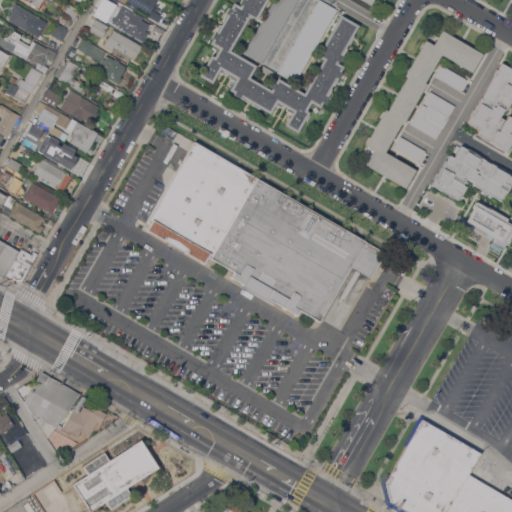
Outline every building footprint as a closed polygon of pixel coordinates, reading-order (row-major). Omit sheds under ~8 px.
[(42,0),(21,0),(39,8),(42,0)] [(106,21),(93,14),(101,0),(108,0),(117,5),(113,12),(111,11),(106,21)] [(162,15),(159,20),(125,1),(124,3),(119,0),(155,0),(151,9),(162,15)] [(311,108),(313,109),(314,109),(315,110),(320,113),(320,112),(322,114),(321,114),(324,115),(305,148),(292,140),(297,132),(284,125),(291,113),(285,109),(286,107),(283,105),(281,107),(275,104),(269,113),(259,107),(258,109),(250,105),(251,103),(248,101),(247,103),(240,99),(241,97),(240,96),(239,97),(233,94),(234,92),(229,89),(234,80),(228,76),(229,74),(226,72),(224,74),(218,71),(211,83),(198,75),(210,54),(214,56),(218,48),(209,43),(212,38),(210,37),(219,23),(221,24),(223,20),(221,19),(228,6),(230,7),(233,2),(239,6),(241,4),(239,3),(240,0),(266,0),(255,20),(249,16),(230,50),(256,65),(249,77),(270,89),(271,88),(268,86),(272,80),(275,82),(277,77),(303,93),(323,59),(316,55),(340,14),(358,25),(352,35),(354,36),(349,44),(347,43),(346,47),(347,48),(340,62),(338,61),(337,62),(343,66),(340,71),(342,72),(335,84),(333,83),(330,88),(332,89),(324,103),(322,102),(319,107),(311,102),(306,110),(309,111),(311,108)] [(296,0),(261,63),(243,52),(272,0),(296,0)] [(335,8),(320,0),(315,0),(276,72),(294,82),(335,8)] [(11,21),(10,23),(7,21),(8,19),(7,19),(12,11),(10,10),(14,2),(39,17),(42,19),(39,25),(40,25),(38,28),(37,27),(35,31),(31,29),(29,32),(11,21)] [(79,9),(69,26),(58,19),(63,10),(60,9),(63,4),(66,5),(68,2),(79,9)] [(122,4),(123,3),(133,8),(132,10),(132,11),(134,12),(133,14),(149,24),(145,31),(147,32),(142,41),(134,36),(134,37),(131,36),(132,35),(121,29),(122,28),(111,22),(112,21),(111,20),(113,15),(115,16),(122,4)] [(113,28),(142,46),(140,49),(141,50),(139,53),(138,52),(134,59),(130,56),(127,61),(110,51),(111,50),(103,45),(107,38),(103,35),(102,38),(88,30),(95,18),(109,26),(108,27),(112,30),(113,28)] [(61,40),(50,33),(56,23),(68,29),(61,40)] [(373,149),(364,144),(385,109),(387,110),(406,77),(404,75),(425,39),(433,44),(441,30),(482,53),(471,72),(441,54),(424,82),(426,83),(403,124),(401,123),(384,151),(415,169),(404,188),(364,164),(373,149)] [(105,51),(100,61),(87,54),(76,48),(82,38),(105,51)] [(56,43),(54,48),(47,44),(50,39),(56,43)] [(11,50),(16,41),(22,44),(23,42),(27,45),(26,46),(28,48),(32,40),(35,42),(35,41),(46,48),(47,46),(55,51),(56,52),(52,59),(50,58),(49,57),(47,59),(49,60),(46,65),(44,64),(43,65),(47,67),(44,72),(36,67),(38,62),(33,59),(36,54),(30,50),(26,58),(11,50)] [(0,49),(9,55),(0,72),(0,49)] [(97,71),(101,65),(99,64),(103,58),(105,59),(107,55),(114,59),(115,58),(120,61),(119,62),(126,66),(120,77),(122,78),(118,83),(97,71)] [(58,78),(59,78),(56,76),(65,61),(68,63),(69,60),(79,66),(72,78),(78,81),(79,78),(83,81),(82,83),(88,86),(84,93),(58,78)] [(470,115),(476,104),(477,104),(481,97),(482,97),(487,88),(491,80),(490,79),(496,69),(497,69),(501,63),(509,67),(510,67),(511,68),(511,99),(511,101),(510,101),(505,110),(503,109),(498,117),(505,120),(508,115),(511,117),(511,139),(505,151),(481,137),(482,136),(476,133),(479,128),(467,122),(470,115)] [(441,64),(467,79),(460,91),(434,76),(441,64)] [(19,86),(17,85),(21,78),(24,80),(32,67),(42,72),(35,86),(34,86),(30,92),(30,93),(19,87),(19,86)] [(9,79),(12,75),(18,78),(15,83),(9,79)] [(53,81),(62,86),(58,94),(61,96),(57,103),(58,104),(56,107),(41,98),(47,87),(49,88),(53,81)] [(19,87),(30,93),(24,102),(5,91),(10,82),(19,87)] [(71,89),(99,106),(96,112),(98,113),(95,118),(93,117),(89,125),(60,108),(71,89)] [(423,102),(429,90),(455,105),(442,127),(436,139),(410,124),(422,103),(427,106),(428,105),(423,102)] [(57,137),(36,124),(39,119),(38,118),(41,112),(35,109),(40,100),(46,104),(46,103),(60,111),(60,112),(71,118),(91,129),(91,128),(97,132),(96,134),(86,151),(85,152),(80,149),(80,148),(69,142),(69,141),(73,133),(70,132),(65,129),(65,128),(58,124),(55,123),(53,125),(62,131),(68,134),(64,141),(63,141),(57,137)] [(7,136),(0,132),(0,122),(4,115),(0,112),(0,104),(19,115),(7,136)] [(60,147),(54,144),(50,151),(32,140),(27,148),(16,141),(21,133),(25,135),(32,123),(56,138),(57,137),(63,141),(60,147)] [(400,135),(425,150),(419,162),(393,147),(400,135)] [(192,141),(384,253),(370,278),(351,266),(319,321),(299,309),(296,315),(283,307),(282,308),(243,285),(244,284),(231,277),(234,271),(208,257),(204,264),(145,229),(149,223),(147,221),(182,159),(181,158),(184,153),(185,154),(192,141)] [(434,178),(439,167),(440,168),(445,160),(446,160),(449,155),(454,157),(460,145),(467,149),(468,148),(478,154),(478,155),(485,159),(484,160),(490,163),(497,167),(498,166),(509,172),(508,174),(511,176),(511,181),(509,186),(510,186),(507,192),(506,191),(501,200),(492,195),(491,196),(481,190),(481,189),(476,186),(477,186),(472,183),(473,182),(466,177),(462,184),(467,186),(459,200),(456,198),(431,184),(434,178)] [(7,165),(6,164),(11,157),(21,164),(17,171),(7,165)] [(63,170),(62,171),(71,176),(63,191),(55,187),(54,187),(32,175),(41,158),(63,170)] [(19,183),(15,181),(12,187),(11,186),(8,191),(7,190),(6,191),(0,187),(0,177),(7,165),(17,171),(23,175),(19,183)] [(60,197),(51,213),(23,197),(32,181),(60,197)] [(38,213),(38,214),(44,217),(40,224),(43,226),(40,232),(0,209),(0,191),(6,195),(7,194),(17,200),(16,201),(38,213)] [(476,201),(511,222),(511,231),(501,250),(491,244),(494,238),(491,236),(489,240),(462,224),(476,201)] [(5,275),(3,277),(2,279),(0,277),(0,239),(19,251),(21,248),(23,246),(22,246),(25,241),(26,241),(6,276),(5,275)] [(26,241),(29,243),(29,244),(35,248),(33,251),(37,253),(21,280),(22,282),(17,283),(17,282),(6,276),(26,241)] [(79,394),(56,427),(32,414),(16,389),(24,384),(25,385),(27,383),(32,386),(41,371),(44,373),(79,394)] [(89,436),(80,431),(77,436),(62,427),(74,407),(79,411),(82,405),(90,410),(93,405),(106,413),(100,424),(97,422),(89,436)] [(0,414),(1,415),(6,412),(14,425),(0,433),(0,414)] [(482,450),(467,474),(511,500),(511,511),(399,511),(386,504),(380,483),(390,467),(392,468),(405,445),(403,444),(420,414),(482,450)] [(18,439),(22,446),(12,452),(8,445),(18,439)] [(98,505),(98,506),(89,511),(72,484),(87,474),(82,466),(103,452),(108,460),(141,439),(158,467),(148,473),(128,486),(133,494),(110,509),(105,501),(98,505)] [(4,492),(0,486),(0,484),(9,480),(13,487),(4,492)] [(210,511),(220,497),(246,511),(210,511)]
